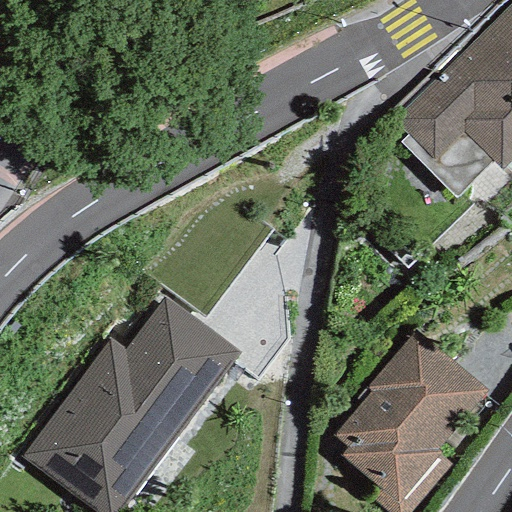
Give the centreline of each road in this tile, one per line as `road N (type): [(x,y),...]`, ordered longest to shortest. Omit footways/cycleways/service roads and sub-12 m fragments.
road 1 (unclassified): [(0,277),(39,237),(106,191),(442,0)]
road 2 (unclassified): [(89,0),(0,170)]
